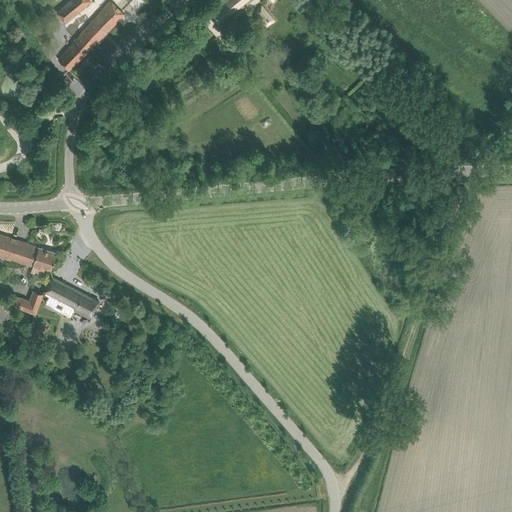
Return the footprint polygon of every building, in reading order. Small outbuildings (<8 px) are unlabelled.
[(56,11),(65,21),(91,1),(90,0),(69,0),(67,2),(56,11)] [(220,0),(209,10),(215,18),(221,25),(251,0),(220,0)] [(58,59),(62,63),(69,70),(124,14),(110,1),(93,20),(84,30),(58,59)] [(261,21),(266,28),(276,21),(262,5),(254,11),(262,20),(261,21)] [(0,257),(10,261),(11,259),(33,266),(34,264),(51,270),(57,252),(0,233),(0,257)] [(53,277),(45,294),(90,317),(99,301),(53,277)] [(28,299),(15,294),(11,305),(36,314),(43,293),(31,289),(28,299)] [(105,346),(113,351),(116,344),(108,340),(105,346)]
